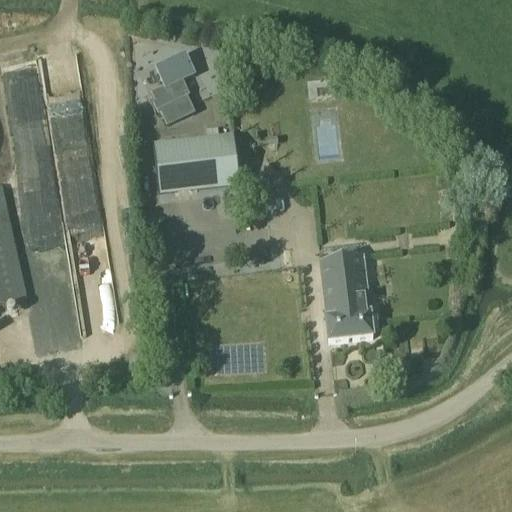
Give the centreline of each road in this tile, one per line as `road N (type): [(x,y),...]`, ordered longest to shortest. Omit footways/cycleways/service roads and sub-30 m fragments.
road 1 (unclassified): [(0,444),(379,436),(457,405),(511,362)]
road 2 (track): [(66,33),(93,43),(108,94),(114,232),(129,329),(102,350)]
